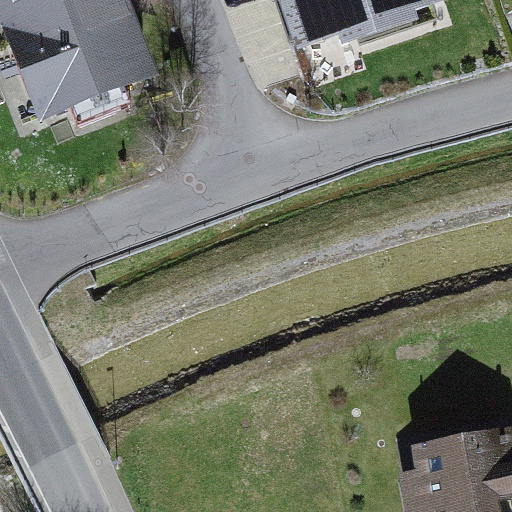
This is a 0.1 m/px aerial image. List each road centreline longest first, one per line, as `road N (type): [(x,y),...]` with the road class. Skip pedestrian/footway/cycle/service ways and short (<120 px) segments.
road 1 (residential): [(0,269),(266,170)]
road 2 (residential): [(266,170),(511,100)]
road 3 (tertiary): [(0,347),(83,511)]
road 4 (residential): [(266,170),(197,0)]
